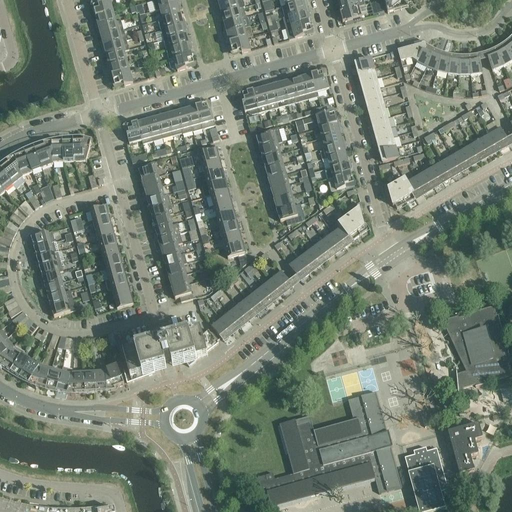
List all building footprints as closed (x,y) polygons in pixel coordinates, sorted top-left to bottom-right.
[(162,0),(158,1),(160,11),(180,6),(180,5),(180,3),(179,2),(177,3),(176,0),(162,0)] [(219,16),(244,9),(245,9),(242,0),(238,0),(219,5),(221,12),(219,13),(219,14),(219,15),(219,16)] [(283,0),(286,8),(304,3),(302,0),(283,0)] [(340,14),(359,9),(365,7),(363,0),(352,0),(339,4),(341,9),(340,14)] [(403,2),(402,0),(383,0),(388,15),(403,2)] [(93,8),(96,17),(113,12),(110,1),(101,3),(102,6),(93,8)] [(263,4),(265,12),(274,10),(272,2),(267,3),(263,4)] [(282,9),(285,19),(309,12),(309,11),(308,10),(308,9),(305,10),(304,3),(286,8),(282,9)] [(375,5),(379,17),(385,16),(381,3),(375,5)] [(160,11),(163,21),(181,16),(179,10),(181,9),(181,7),(180,6),(160,11)] [(225,25),(242,20),(247,19),(244,9),(219,16),(220,17),(220,19),(223,19),(225,25)] [(359,9),(340,14),(343,24),(345,24),(346,27),(363,22),(359,9)] [(96,28),(96,29),(116,23),(113,12),(96,17),(98,25),(96,26),(96,27),(96,28)] [(283,20),(286,29),(309,23),(307,16),(309,16),(309,15),(309,13),(309,12),(285,19),(283,20)] [(158,22),(161,32),(186,25),(185,24),(185,22),(182,23),(181,16),(163,21),(158,22)] [(224,35),(225,36),(245,30),(244,29),(246,28),(247,27),(247,25),(247,23),(246,22),(244,21),(242,22),(242,20),(225,25),(226,32),(224,32),(224,33),(224,35)] [(100,32),(101,38),(124,32),(121,22),(116,23),(96,29),(97,30),(97,31),(97,32),(100,32)] [(309,23),(286,29),(289,42),(304,38),(303,36),(312,33),(309,23)] [(161,32),(164,42),(186,36),(184,29),(186,29),(186,28),(186,26),(186,25),(161,32)] [(228,38),(230,45),(247,40),(245,30),(225,36),(225,37),(225,38),(226,39),(228,38)] [(101,46),(102,49),(127,42),(124,32),(101,38),(103,45),(101,45),(101,46)] [(164,42),(166,52),(191,45),(191,44),(190,42),(188,42),(186,36),(164,42)] [(247,40),(230,45),(233,55),(241,53),(242,55),(251,53),(247,40)] [(107,58),(124,53),(129,52),(127,42),(102,49),(102,50),(103,52),(105,51),(107,58)] [(166,52),(169,62),(191,55),(190,49),(192,48),(192,47),(192,46),(191,45),(166,52)] [(412,61),(417,64),(426,49),(425,45),(398,53),(402,69),(407,68),(406,62),(412,61)] [(511,60),(504,48),(496,53),(503,68),(504,68),(511,62),(511,60)] [(426,69),(427,69),(434,53),(426,49),(417,64),(426,69)] [(107,66),(107,68),(127,63),(124,53),(107,58),(109,64),(106,65),(107,66)] [(437,73),(442,57),(434,53),(427,69),(437,73)] [(503,68),(496,53),(487,56),(492,72),(494,72),(503,68)] [(191,55),(169,62),(171,69),(173,70),(175,71),(177,71),(178,73),(186,71),(186,68),(194,66),(191,55)] [(438,73),(448,76),(452,59),(443,57),(442,57),(437,73),(438,73)] [(479,58),(469,60),(471,77),(472,77),(483,75),(479,58)] [(459,77),(460,60),(452,59),(448,76),(449,76),(459,77)] [(355,65),(358,75),(374,70),(371,60),(355,65)] [(460,60),(459,77),(471,77),(469,60),(460,60)] [(111,71),(113,79),(130,74),(127,63),(107,68),(108,70),(108,72),(111,71)] [(358,75),(361,85),(377,80),(374,70),(358,75)] [(130,74),(113,79),(115,88),(124,85),(124,88),(133,85),(130,74)] [(322,74),(312,77),(317,94),(329,90),(327,82),(325,82),(322,74)] [(303,76),(301,77),(308,101),(318,99),(317,94),(312,77),(306,78),(305,78),(305,76),(304,76),(303,76)] [(298,80),(292,82),(298,104),(308,101),(301,77),(300,77),(299,77),(298,78),(299,80),(298,80)] [(361,85),(364,95),(380,90),(377,80),(361,85)] [(511,86),(509,80),(503,83),(507,90),(511,88),(511,86)] [(279,86),(273,87),(279,110),(289,107),(282,82),(281,82),(280,83),(279,83),(278,83),(279,86)] [(283,82),(282,82),(289,107),(298,104),(292,82),(289,83),(286,84),(285,82),(284,82),(283,82)] [(263,87),(262,88),(269,112),(279,110),(273,87),(272,88),(266,89),(265,87),(264,87),(263,87)] [(259,91),(253,93),(259,115),(269,112),(262,88),(261,88),(260,88),(259,89),(259,91)] [(364,95),(366,105),(382,100),(380,90),(364,95)] [(245,114),(248,113),(248,115),(250,116),(252,117),(254,117),(259,115),(253,93),(243,96),(245,104),(243,105),(243,108),(244,109),(245,114)] [(366,105),(369,114),(385,110),(382,100),(366,105)] [(207,106),(196,108),(203,131),(215,128),(212,113),(209,114),(207,106)] [(187,108),(186,109),(193,134),(203,131),(196,108),(190,110),(189,108),(187,108)] [(183,112),(177,114),(183,135),(183,136),(193,134),(186,109),(184,109),(183,110),(183,112)] [(369,114),(372,124),(388,120),(385,110),(369,114)] [(167,114),(166,114),(173,138),(183,135),(177,114),(170,116),(170,113),(167,114)] [(164,117),(157,119),(163,141),(173,138),(166,114),(164,115),(163,115),(164,117)] [(316,118),(320,130),(337,125),(334,115),(326,117),(325,115),(316,118)] [(148,119),(147,120),(153,143),(163,141),(157,119),(151,121),(150,119),(148,119)] [(137,125),(142,142),(143,146),(153,143),(147,120),(145,120),(143,121),(144,123),(137,125)] [(372,124),(374,134),(391,130),(388,120),(372,124)] [(263,123),(265,129),(273,127),(271,121),(263,123)] [(295,123),(298,133),(306,131),(303,121),(295,123)] [(489,135),(490,137),(499,151),(509,145),(496,122),(486,128),(490,135),(489,135)] [(130,146),(142,142),(137,125),(127,128),(129,136),(127,137),(130,146)] [(320,130),(323,140),(340,135),(338,129),(341,128),(340,127),(340,126),(340,125),(337,125),(320,130)] [(279,129),(278,129),(257,135),(258,139),(257,140),(257,139),(256,140),(260,150),(278,145),(283,144),(279,130),(279,129)] [(374,134),(377,144),(393,139),(391,130),(374,134)] [(323,140),(325,150),(345,144),(345,143),(344,141),(342,142),(340,135),(323,140)] [(490,137),(481,142),(490,157),(499,151),(490,137)] [(377,144),(380,154),(396,149),(393,139),(377,144)] [(84,143),(74,143),(74,163),(86,163),(92,143),(92,142),(83,140),(84,141),(84,143)] [(481,142),(472,147),(480,162),(490,157),(481,142)] [(74,143),(63,144),(63,164),(74,163),(74,143)] [(45,148),(35,151),(42,170),(53,166),(53,164),(52,144),(43,145),(43,146),(44,146),(45,148)] [(63,144),(52,144),(53,164),(63,164),(63,144)] [(322,161),(328,160),(346,155),(344,148),(346,148),(346,147),(346,146),(345,144),(325,150),(320,151),(322,161)] [(259,150),(263,160),(281,156),(278,145),(260,150),(259,150)] [(472,147),(462,153),(471,167),(480,162),(472,147)] [(396,149),(380,154),(383,164),(399,160),(396,149)] [(199,156),(202,166),(220,161),(218,150),(217,150),(217,151),(199,156)] [(35,151),(25,155),(32,174),(42,170),(35,151)] [(462,153),(453,158),(462,173),(471,167),(462,153)] [(25,155),(15,159),(22,178),(32,174),(25,155)] [(328,160),(331,170),(351,164),(350,163),(350,162),(350,161),(347,162),(346,155),(328,160)] [(132,164),(133,166),(147,162),(147,159),(146,156),(131,160),(132,164)] [(262,160),(266,171),(283,166),(281,156),(263,160),(262,160)] [(453,158),(444,164),(452,178),(462,173),(453,158)] [(1,171),(13,187),(16,190),(25,183),(22,179),(22,178),(15,159),(7,162),(7,163),(9,164),(1,171)] [(202,166),(205,177),(223,172),(223,171),(221,161),(220,161),(202,166)] [(180,164),(183,172),(188,170),(191,169),(189,162),(180,164)] [(325,171),(328,181),(351,175),(349,168),(351,167),(351,166),(351,165),(351,164),(331,170),(325,171)] [(444,164),(434,169),(443,184),(452,178),(444,164)] [(265,171),(268,181),(269,181),(286,176),(283,166),(266,171),(265,171)] [(139,172),(142,182),(159,178),(156,168),(156,167),(139,172)] [(434,169),(425,175),(433,189),(443,184),(434,169)] [(1,171),(0,171),(0,187),(5,193),(13,187),(1,171)] [(205,177),(208,187),(226,182),(223,171),(223,172),(205,177)] [(181,179),(180,173),(172,175),(175,184),(182,182),(181,179)] [(351,175),(328,181),(331,194),(346,190),(346,191),(355,189),(351,175)] [(425,175),(416,180),(424,195),(433,189),(425,175)] [(268,181),(271,191),(271,192),(289,187),(286,176),(269,181),(268,181)] [(89,178),(92,191),(98,189),(94,177),(89,178)] [(141,182),(145,192),(162,187),(159,178),(142,182),(141,182)] [(404,179),(393,185),(405,206),(415,200),(406,185),(407,185),(404,179)] [(416,180),(407,185),(406,185),(415,200),(424,195),(416,180)] [(208,187),(211,197),(229,192),(228,192),(226,181),(226,182),(208,187)] [(185,191),(183,186),(183,183),(182,182),(175,184),(177,193),(178,194),(181,193),(185,191)] [(405,206),(393,185),(385,190),(385,191),(388,190),(393,208),(395,207),(397,210),(405,206)] [(62,197),(60,190),(59,186),(53,188),(56,201),(62,199),(62,197)] [(144,192),(148,202),(164,197),(162,187),(145,192),(144,192)] [(270,192),(274,202),(292,197),(289,187),(271,192),(271,191),(271,192),(271,191),(270,192)] [(187,200),(185,192),(177,194),(179,202),(187,200)] [(211,197),(214,208),(231,203),(229,192),(228,192),(229,192),(211,197)] [(147,202),(150,211),(151,212),(171,206),(168,196),(164,197),(148,202),(147,202),(147,201),(147,202)] [(28,201),(36,212),(41,208),(33,197),(28,201)] [(273,202),(277,212),(295,208),(292,197),(274,202),(273,202)] [(214,208),(217,218),(234,213),(232,202),(232,203),(231,203),(214,208)] [(26,203),(19,208),(21,209),(22,208),(26,212),(23,214),(28,219),(29,218),(34,213),(26,203)] [(182,205),(185,213),(190,211),(188,203),(182,205)] [(150,211),(153,221),(153,222),(170,217),(174,216),(171,206),(151,212),(150,211)] [(277,212),(276,212),(280,224),(281,224),(281,223),(286,222),(288,228),(302,224),(305,222),(301,206),(295,208),(277,212)] [(361,206),(347,217),(361,236),(368,231),(363,225),(361,218),(359,210),(362,209),(361,206)] [(19,208),(14,215),(24,223),(28,219),(23,214),(26,212),(22,208),(21,209),(19,208)] [(90,213),(93,223),(110,218),(108,208),(107,208),(90,213)] [(190,211),(185,213),(187,220),(193,219),(190,211)] [(217,218),(219,229),(237,224),(237,223),(235,213),(234,213),(217,218)] [(24,223),(14,215),(10,220),(20,228),(24,223)] [(93,223),(96,233),(112,228),(110,217),(110,218),(93,223)] [(152,221),(156,231),(156,232),(172,227),(170,217),(153,222),(153,221),(152,221)] [(337,224),(342,230),(342,229),(352,243),(361,236),(347,217),(337,224)] [(5,230),(6,231),(6,229),(11,231),(10,235),(15,238),(19,229),(9,223),(5,230)] [(219,229),(222,239),(240,234),(238,223),(237,223),(237,224),(219,229)] [(155,231),(159,241),(180,235),(177,225),(172,227),(156,232),(156,231),(155,231)] [(96,233),(99,242),(115,238),(115,237),(113,227),(112,228),(96,233)] [(5,230),(1,238),(12,243),(15,238),(10,235),(11,231),(6,229),(6,231),(5,230)] [(342,229),(342,230),(333,236),(343,249),(352,243),(342,229)] [(199,241),(196,231),(189,233),(192,243),(199,241)] [(31,239),(35,249),(35,250),(55,244),(52,234),(32,239),(31,239)] [(222,239),(225,249),(243,244),(241,234),(240,234),(222,239)] [(158,241),(161,251),(178,247),(183,245),(180,235),(159,241),(158,241)] [(333,236),(325,242),(335,256),(343,249),(333,236)] [(99,242),(101,252),(118,248),(118,247),(116,237),(115,237),(115,238),(99,242)] [(12,243),(1,238),(0,238),(0,244),(10,248),(12,243)] [(325,242),(316,249),(326,262),(335,256),(325,242)] [(34,249),(37,259),(38,259),(58,254),(59,254),(56,244),(55,244),(35,250),(35,249),(34,249)] [(243,244),(225,249),(228,260),(238,258),(241,269),(242,270),(248,265),(246,256),(244,244),(243,244)] [(101,252),(104,262),(121,257),(120,257),(119,247),(118,247),(118,248),(101,252)] [(160,251),(164,260),(164,261),(181,256),(178,247),(161,251),(160,251)] [(316,249),(307,255),(317,269),(326,262),(316,249)] [(37,259),(40,269),(61,264),(58,254),(38,259),(37,259)] [(307,255),(299,261),(298,262),(309,275),(317,269),(307,255)] [(163,261),(167,270),(167,271),(183,266),(181,256),(164,261),(164,260),(164,261),(164,260),(163,261)] [(102,273),(107,272),(123,267),(122,261),(121,257),(120,257),(121,257),(104,262),(99,263),(102,273)] [(298,262),(299,261),(298,260),(289,267),(300,282),(309,275),(298,262)] [(207,271),(205,263),(199,265),(201,272),(207,271)] [(39,269),(43,279),(60,274),(63,273),(61,264),(40,269),(39,269)] [(166,270),(169,280),(170,281),(186,276),(183,266),(167,271),(167,270),(166,270)] [(107,272),(109,282),(126,277),(124,267),(123,267),(107,272)] [(271,281),(272,282),(273,281),(283,294),(292,288),(280,273),(271,281)] [(42,279),(46,288),(46,289),(62,284),(60,274),(43,279),(42,279)] [(86,277),(87,283),(89,287),(94,286),(93,282),(92,276),(86,277)] [(108,292),(112,291),(129,287),(129,286),(127,276),(126,276),(126,277),(109,282),(106,283),(108,292)] [(169,280),(172,290),(172,291),(189,286),(186,276),(170,281),(169,280)] [(273,281),(272,282),(264,288),(275,301),(283,294),(273,281)] [(45,288),(48,298),(48,299),(65,294),(62,284),(46,289),(46,288),(45,288)] [(112,291),(115,301),(131,297),(131,296),(129,286),(129,287),(112,291)] [(172,291),(172,290),(171,290),(175,301),(176,301),(176,300),(180,299),(182,304),(193,301),(192,296),(192,295),(191,295),(189,286),(172,291)] [(264,288),(256,295),(266,308),(275,301),(264,288)] [(69,293),(65,294),(48,299),(48,298),(47,298),(51,308),(72,303),(69,293)] [(256,295),(247,301),(257,315),(266,308),(256,295)] [(131,297),(115,301),(118,311),(117,311),(117,312),(134,307),(132,296),(131,296),(131,297)] [(247,301),(239,308),(249,321),(257,315),(247,301)] [(6,308),(9,314),(19,308),(16,303),(11,306),(9,302),(4,305),(6,308)] [(75,313),(72,303),(51,308),(50,308),(54,319),(55,319),(55,318),(75,313)] [(19,308),(9,314),(8,315),(11,320),(22,313),(19,308)] [(239,308),(230,315),(241,328),(249,321),(239,308)] [(456,375),(458,393),(459,393),(459,391),(476,386),(476,388),(476,389),(481,387),(487,386),(487,385),(486,385),(486,384),(511,376),(511,375),(509,364),(511,364),(510,359),(508,353),(508,354),(506,354),(500,330),(501,330),(502,330),(500,325),(499,319),(498,319),(499,320),(497,320),(494,308),(467,315),(466,314),(467,313),(461,315),(456,316),(456,317),(457,316),(457,318),(443,322),(442,320),(441,320),(466,373),(457,376),(457,375),(456,375)] [(230,315),(221,322),(232,335),(241,328),(230,315)] [(20,330),(26,335),(34,325),(30,321),(26,325),(23,322),(19,326),(22,329),(20,330)] [(212,328),(221,339),(223,342),(232,335),(221,322),(212,328)] [(34,325),(26,335),(30,338),(39,328),(34,325)] [(122,366),(127,385),(158,373),(157,371),(166,368),(165,364),(171,363),(172,367),(184,364),(185,363),(189,368),(219,345),(217,343),(221,339),(212,328),(208,332),(202,336),(201,330),(176,337),(165,340),(158,342),(159,342),(147,345),(123,352),(127,364),(122,366)] [(117,347),(113,334),(107,336),(111,348),(117,347)] [(49,348),(54,350),(59,338),(53,336),(49,348)] [(61,338),(57,350),(64,351),(65,345),(66,339),(61,338)] [(66,352),(75,353),(75,341),(70,340),(69,346),(65,345),(64,351),(66,351),(66,352)] [(0,346),(0,360),(11,352),(4,343),(0,346)] [(2,368),(11,374),(22,357),(12,351),(11,352),(0,360),(0,370),(1,371),(1,370),(2,368)] [(11,374),(19,380),(31,363),(22,357),(11,374)] [(19,380),(29,386),(40,369),(31,363),(19,380)] [(106,372),(106,373),(107,393),(116,393),(116,392),(115,392),(114,390),(125,386),(124,385),(117,367),(117,368),(106,372)] [(37,387),(47,390),(52,371),(41,368),(40,368),(40,369),(29,386),(36,390),(37,390),(36,390),(37,387)] [(57,393),(67,396),(73,375),(74,371),(64,368),(62,374),(57,393)] [(47,390),(57,393),(62,374),(52,371),(47,390)] [(106,373),(95,374),(96,394),(107,393),(106,373)] [(73,375),(67,396),(76,398),(76,397),(75,397),(75,395),(86,394),(85,374),(73,375)] [(95,374),(85,374),(86,394),(96,394),(95,374)] [(511,387),(501,390),(507,410),(511,408),(511,387)] [(310,418),(280,427),(294,476),(275,481),(273,475),(258,479),(260,491),(266,489),(272,509),(375,481),(379,495),(402,489),(376,395),(348,402),(354,422),(314,433),(310,418)] [(421,415),(425,429),(431,427),(427,414),(421,415)] [(448,434),(460,477),(475,472),(471,459),(479,456),(475,442),(483,440),(479,426),(448,434)] [(414,454),(414,453),(415,457),(405,459),(409,475),(408,475),(409,476),(409,475),(419,511),(438,511),(446,510),(445,509),(440,493),(448,491),(437,450),(427,453),(426,449),(425,450),(426,450),(419,451),(419,452),(414,454)] [(0,511),(7,511),(9,504),(0,501),(0,511)]
